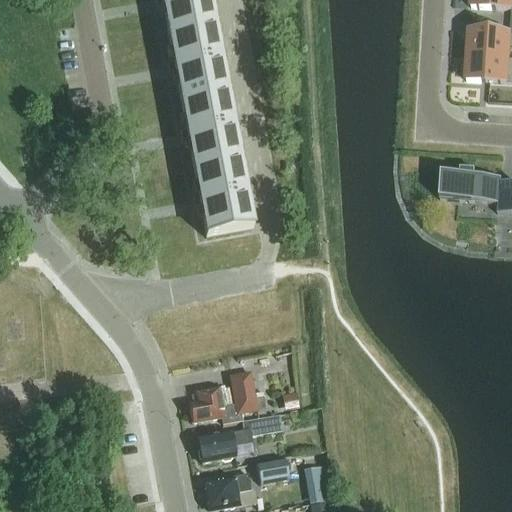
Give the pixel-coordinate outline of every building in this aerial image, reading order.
[(160,0),(161,1),(155,2),(157,12),(163,11),(168,39),(180,37),(192,35),(203,33),(215,31),(209,0),(160,0)] [(472,0),(471,10),(511,13),(511,1),(511,2),(511,0),(472,0)] [(204,102),(216,100),(227,98),(224,81),(221,64),(218,47),(215,31),(203,33),(192,35),(180,37),(168,39),(173,67),(168,68),(169,74),(170,79),(176,78),(181,106),(193,104),(204,102)] [(511,37),(470,35),(468,59),(508,62),(509,48),(511,48),(511,37)] [(468,59),(467,84),(511,86),(511,62),(508,62),(468,59)] [(188,145),(193,173),(205,171),(240,165),(237,148),(234,131),(231,114),(227,98),(216,100),(204,102),(193,104),(181,106),(186,134),(180,135),(181,141),(182,146),(188,145)] [(155,107),(131,112),(133,124),(157,120),(155,107)] [(165,124),(126,131),(128,143),(168,136),(165,124)] [(240,165),(205,171),(193,173),(199,201),(193,202),(194,208),(195,213),(201,212),(206,240),(218,238),(222,238),(229,236),(237,235),(241,234),(253,232),(249,215),(246,198),(243,181),(240,165)] [(441,176),(440,202),(460,204),(460,198),(472,199),(472,204),(498,206),(497,216),(511,217),(511,185),(501,184),(501,180),(475,179),(475,173),(461,172),(460,178),(441,176)] [(262,395),(255,397),(251,375),(228,380),(234,408),(232,409),(228,389),(195,396),(197,406),(189,407),(192,427),(221,422),(222,429),(243,425),(242,419),(266,414),(262,395)] [(282,399),(284,414),(299,412),(296,396),(282,399)] [(244,434),(198,443),(200,454),(198,457),(199,463),(202,464),(202,467),(221,464),(223,466),(230,465),(232,462),(230,451),(252,447),(251,440),(283,434),(280,418),(242,425),(244,434)] [(256,469),(260,490),(289,484),(285,463),(256,469)] [(233,480),(233,484),(204,489),(208,511),(220,511),(239,508),(237,497),(251,494),(248,477),(233,480)]
